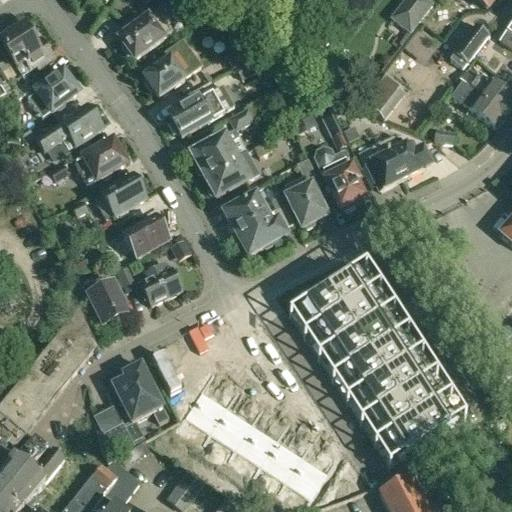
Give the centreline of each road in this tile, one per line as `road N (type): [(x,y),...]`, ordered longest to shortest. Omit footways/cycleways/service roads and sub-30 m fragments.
road 1 (residential): [(43,0),(132,119),(234,301)]
road 2 (residential): [(253,291),(377,484)]
road 3 (unknown): [(308,486),(184,414),(151,340)]
road 4 (residential): [(359,238),(476,421)]
road 5 (residential): [(359,238),(474,180),(511,142)]
road 6 (residential): [(111,361),(234,301)]
